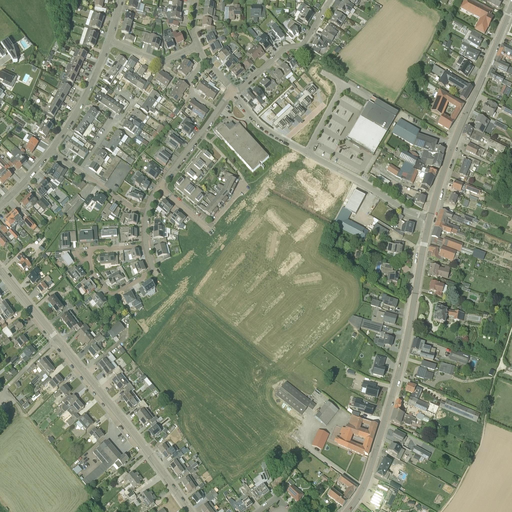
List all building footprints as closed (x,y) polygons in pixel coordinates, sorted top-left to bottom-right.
[(104,1),(100,0),(96,0),(94,11),(105,13),(106,10),(102,9),(103,4),(107,4),(108,2),(104,1)] [(343,0),(337,10),(345,14),(346,12),(349,14),(354,7),(351,5),(343,0)] [(466,0),(464,0),(460,9),(480,19),(477,26),(475,30),(483,34),(484,35),(487,28),(488,28),(493,18),(490,16),(493,11),(484,7),(470,0),(468,0),(468,1),(466,0)] [(131,9),(130,12),(142,15),(143,12),(139,11),(140,4),(130,2),(128,8),(131,9)] [(206,3),(205,10),(213,11),(215,11),(216,5),(213,4),(206,3)] [(229,8),(229,19),(235,19),(235,16),(240,16),(240,11),(239,11),(239,6),(235,6),(234,8),(229,8)] [(250,17),(250,18),(254,18),(258,18),(261,18),(265,18),(265,10),(261,10),(261,8),(261,6),(255,6),(251,6),(251,10),(250,10),(250,17)] [(303,6),(299,13),(300,13),(311,20),(314,15),(309,12),(311,9),(306,6),(305,7),(303,6)] [(205,10),(204,17),(210,17),(210,21),(211,21),(217,22),(218,18),(215,18),(212,17),(213,11),(205,10)] [(93,12),(90,21),(102,24),(104,18),(100,17),(101,15),(93,12)] [(127,14),(125,20),(132,22),(133,19),(137,20),(138,17),(142,18),(142,15),(130,12),(130,15),(127,14)] [(334,17),(331,22),(339,27),(341,24),(342,25),(346,18),(336,12),(333,17),(334,17)] [(169,13),(168,21),(178,23),(180,23),(181,20),(181,15),(180,15),(172,14),(171,14),(169,13)] [(298,19),(296,21),(302,25),(303,22),(308,24),(311,20),(300,13),(297,18),(298,19)] [(125,20),(123,26),(130,29),(132,22),(125,20)] [(203,20),(202,27),(208,27),(207,32),(214,31),(215,28),(210,28),(211,21),(210,21),(203,20)] [(85,25),(84,28),(88,29),(96,32),(96,30),(100,31),(102,24),(90,21),(88,27),(85,25)] [(287,26),(287,27),(287,28),(288,29),(288,30),(289,30),(288,31),(290,33),(288,35),(287,35),(291,39),(292,39),(294,37),(294,38),(296,35),(297,35),(297,36),(298,36),(298,35),(299,35),(299,34),(298,34),(297,32),(301,27),(292,21),(288,25),(287,26)] [(325,31),(323,36),(332,42),(336,35),(333,33),(335,31),(336,28),(329,24),(328,27),(327,26),(325,31)] [(130,29),(123,26),(121,33),(127,34),(125,40),(128,41),(132,43),(134,38),(128,36),(130,29)] [(96,32),(88,29),(85,38),(96,41),(98,35),(95,34),(96,32)] [(272,32),(267,36),(274,43),(276,41),(277,41),(280,41),(280,42),(284,38),(281,34),(281,33),(279,30),(278,29),(276,30),(274,31),(273,32),(272,32)] [(210,36),(205,38),(208,44),(215,41),(214,37),(217,36),(216,34),(214,31),(207,32),(210,36)] [(471,34),(467,41),(478,47),(482,41),(480,40),(482,36),(473,31),(471,34)] [(168,35),(163,37),(164,38),(163,38),(165,42),(165,43),(168,50),(174,47),(172,43),(175,42),(172,34),(171,32),(170,32),(168,33),(168,35)] [(175,33),(172,34),(175,42),(177,45),(184,42),(180,35),(177,36),(175,33)] [(160,37),(151,35),(148,44),(152,45),(151,48),(158,50),(160,43),(161,40),(160,37)] [(255,40),(258,43),(265,51),(270,47),(267,43),(269,41),(264,35),(259,39),(258,37),(255,40)] [(314,46),(311,50),(318,54),(320,50),(319,50),(320,49),(322,46),(325,48),(326,48),(328,44),(330,46),(332,42),(323,36),(322,36),(318,41),(316,40),(312,46),(314,46)] [(85,38),(83,44),(82,46),(90,49),(91,47),(94,48),(96,41),(85,38)] [(0,47),(0,53),(0,54),(2,56),(1,57),(2,59),(6,56),(5,55),(7,53),(11,59),(13,63),(18,62),(16,57),(14,48),(8,40),(1,44),(5,50),(3,52),(0,47)] [(502,45),(500,50),(508,54),(508,55),(511,56),(511,50),(511,47),(511,42),(510,41),(508,48),(502,45)] [(217,43),(210,47),(213,54),(221,50),(218,44),(217,43)] [(463,44),(460,49),(467,52),(464,57),(475,62),(477,57),(478,58),(479,54),(469,49),(471,47),(463,44)] [(247,54),(245,55),(250,60),(252,58),(254,61),(260,56),(261,57),(264,54),(257,46),(254,48),(248,54),(248,55),(247,54)] [(220,55),(217,59),(218,61),(219,60),(222,64),(226,61),(230,57),(228,54),(230,52),(226,47),(223,49),(221,51),(218,53),(220,55)] [(75,53),(73,57),(74,57),(75,58),(83,62),(84,61),(86,57),(90,59),(91,56),(80,51),(77,49),(75,53)] [(500,50),(496,58),(501,60),(499,63),(502,64),(504,65),(505,63),(505,61),(503,61),(505,57),(509,60),(511,60),(511,56),(508,55),(508,54),(500,50)] [(228,63),(225,66),(229,71),(236,65),(238,63),(235,59),(235,58),(232,55),(230,57),(226,61),(228,63)] [(119,56),(115,62),(122,67),(127,61),(119,56)] [(129,67),(134,59),(132,57),(126,65),(129,67)] [(461,57),(456,64),(461,67),(458,72),(467,77),(470,71),(471,72),(473,68),(465,63),(466,61),(461,57)] [(75,58),(72,65),(80,69),(82,64),(86,66),(88,63),(84,61),(83,62),(75,58)] [(283,63),(284,65),(289,70),(291,67),(293,69),(297,65),(291,58),(289,60),(288,60),(287,60),(283,63)] [(496,58),(492,67),(497,70),(507,74),(510,76),(511,72),(511,69),(504,65),(502,64),(499,63),(501,60),(496,58)] [(138,61),(134,59),(129,67),(133,69),(138,61)] [(248,59),(245,63),(247,65),(245,66),(248,69),(253,64),(248,59)] [(185,60),(181,66),(189,71),(193,66),(185,60)] [(115,62),(111,68),(118,73),(122,67),(115,62)] [(80,69),(72,65),(68,73),(77,76),(79,72),(83,73),(84,71),(80,69)] [(272,72),(269,75),(274,80),(278,85),(280,83),(279,82),(283,77),(285,79),(287,76),(291,73),(290,71),(289,70),(284,65),(280,68),(279,67),(276,69),(278,71),(274,74),(272,72)] [(140,71),(139,72),(143,75),(145,73),(148,69),(143,66),(140,71)] [(181,66),(178,71),(186,77),(189,71),(181,66)] [(239,66),(231,73),(231,74),(232,76),(233,75),(237,79),(238,78),(241,75),(244,72),(242,69),(239,66)] [(111,68),(107,74),(114,79),(118,73),(111,68)] [(12,81),(14,76),(3,71),(0,76),(0,78),(3,80),(2,84),(12,88),(15,82),(12,81)] [(124,79),(130,83),(135,75),(128,71),(124,79)] [(490,71),(487,78),(488,78),(501,84),(503,80),(498,77),(493,75),(494,73),(490,71)] [(63,79),(62,82),(67,84),(72,87),(73,84),(76,79),(79,81),(81,78),(77,76),(68,73),(66,72),(63,79)] [(156,80),(161,84),(167,76),(161,72),(156,80)] [(438,83),(437,83),(444,88),(448,82),(463,92),(460,98),(465,101),(472,89),(471,88),(445,72),(441,79),(438,83)] [(114,79),(107,74),(103,80),(110,85),(114,79)] [(130,83),(136,87),(140,79),(135,75),(130,83)] [(167,76),(161,84),(167,87),(172,79),(167,76)] [(140,79),(136,87),(142,91),(142,90),(145,90),(150,83),(148,82),(147,83),(140,79)] [(265,79),(260,84),(265,90),(268,87),(271,90),(277,85),(272,80),(269,83),(268,82),(265,79)] [(179,82),(176,86),(184,92),(186,89),(188,86),(180,81),(179,82)] [(202,81),(197,89),(202,93),(208,85),(202,81)] [(57,90),(57,91),(58,91),(66,96),(69,92),(73,94),(74,91),(71,89),(72,87),(67,84),(62,82),(61,84),(64,85),(62,89),(57,90)] [(305,91),(302,94),(304,96),(310,102),(313,99),(311,97),(315,93),(314,92),(317,90),(312,84),(309,87),(311,89),(307,92),(305,91)] [(208,85),(202,93),(208,96),(213,88),(212,87),(211,87),(208,85)] [(95,99),(101,103),(106,96),(109,90),(103,86),(101,89),(103,90),(103,91),(101,93),(100,92),(95,99)] [(176,86),(173,92),(181,97),(184,92),(176,86)] [(505,93),(508,95),(510,90),(503,87),(499,94),(503,96),(505,93)] [(213,88),(208,96),(213,100),(219,92),(213,88)] [(253,92),(253,93),(256,97),(254,98),(256,100),(258,103),(261,106),(264,103),(262,102),(266,98),(265,97),(259,91),(257,89),(256,89),(255,89),(254,89),(253,90),(253,91),(253,92)] [(58,91),(57,91),(54,98),(62,103),(65,99),(69,101),(70,98),(66,96),(58,91)] [(153,91),(149,97),(156,102),(160,96),(153,91)] [(440,91),(431,112),(432,112),(442,117),(443,115),(442,115),(445,106),(444,105),(445,101),(457,108),(450,120),(453,122),(458,114),(463,105),(440,91)] [(173,92),(169,97),(177,103),(181,97),(173,92)] [(249,93),(244,98),(249,103),(247,105),(252,110),(255,108),(254,106),(251,104),(256,100),(254,98),(249,93)] [(301,93),(295,99),(298,101),(297,101),(299,104),(301,105),(301,104),(303,102),(307,107),(311,103),(310,102),(304,96),(302,94),(301,93)] [(101,103),(107,107),(112,100),(106,96),(101,103)] [(149,97),(145,103),(154,109),(157,104),(155,103),(156,102),(149,97)] [(54,98),(49,105),(58,110),(61,106),(65,108),(66,105),(62,103),(54,98)] [(107,107),(113,111),(118,104),(112,100),(107,107)] [(192,100),(187,108),(192,112),(197,104),(192,100)] [(347,140),(351,142),(351,141),(354,142),(353,145),(359,149),(361,146),(366,149),(370,152),(369,153),(369,152),(369,153),(373,155),(374,155),(377,148),(378,148),(398,113),(377,100),(376,101),(377,101),(376,101),(374,105),(369,102),(347,139),(347,140)] [(486,104),(482,111),(487,114),(492,117),(494,117),(496,114),(495,114),(494,113),(496,110),(495,109),(497,106),(489,102),(488,105),(486,104)] [(154,109),(145,103),(140,109),(148,114),(149,112),(154,115),(154,114),(157,116),(158,113),(156,112),(156,111),(154,109)] [(118,104),(113,111),(119,115),(124,108),(118,104)] [(197,104),(192,112),(197,116),(203,108),(197,104)] [(293,109),(298,115),(300,117),(304,113),(300,109),(303,107),(301,104),(301,105),(299,104),(293,109)] [(43,114),(46,116),(53,120),(57,113),(61,115),(62,112),(58,110),(49,105),(43,114)] [(511,110),(503,106),(501,110),(511,116),(511,115),(511,110)] [(291,107),(285,113),(288,116),(290,114),(294,119),(298,115),(293,109),(291,107)] [(91,108),(87,114),(94,119),(96,120),(100,114),(91,108)] [(203,108),(197,116),(203,120),(208,111),(203,108)] [(136,110),(132,116),(142,123),(143,123),(145,125),(149,119),(147,117),(143,115),(136,110)] [(285,113),(278,119),(286,127),(288,129),(292,125),(288,121),(290,118),(288,116),(285,113)] [(87,114),(83,120),(90,125),(94,119),(87,114)] [(40,126),(42,128),(49,132),(54,125),(51,123),(53,120),(46,116),(45,117),(45,119),(43,121),(41,121),(41,124),(40,126)] [(128,122),(138,128),(138,129),(142,123),(132,116),(128,122)] [(443,116),(438,124),(448,130),(453,122),(450,120),(443,116)] [(476,124),(473,130),(477,131),(483,134),(487,125),(484,124),(486,120),(479,116),(475,123),(476,124)] [(221,123),(212,131),(214,132),(219,138),(221,140),(222,139),(226,142),(253,172),(260,166),(259,164),(260,163),(261,164),(269,158),(244,131),(245,130),(246,130),(246,129),(246,128),(246,127),(246,126),(246,125),(245,124),(244,123),(243,123),(242,122),(240,122),(239,122),(238,122),(237,121),(236,121),(235,121),(234,120),(233,119),(229,122),(228,120),(226,118),(222,121),(223,122),(222,124),(221,123)] [(186,119),(181,125),(184,127),(182,131),(189,136),(194,129),(190,126),(192,123),(186,119)] [(278,119),(272,125),(275,128),(278,126),(279,127),(282,130),(286,127),(278,119)] [(83,120),(79,126),(95,136),(91,132),(92,131),(91,130),(93,127),(91,125),(90,125),(83,120)] [(400,120),(392,134),(397,137),(413,146),(418,135),(419,131),(406,123),(400,120)] [(138,128),(128,122),(124,128),(131,133),(134,135),(138,128)] [(35,133),(33,135),(33,136),(34,136),(40,140),(42,137),(45,139),(49,132),(42,128),(40,126),(37,124),(36,126),(39,128),(35,133)] [(161,125),(156,132),(158,134),(159,135),(164,128),(161,125)] [(79,137),(81,138),(83,136),(86,138),(87,135),(88,136),(90,134),(94,137),(95,136),(79,126),(74,133),(79,137)] [(465,127),(462,136),(463,136),(466,138),(466,139),(469,141),(470,139),(471,139),(474,141),(478,142),(480,137),(482,139),(489,142),(489,140),(490,138),(483,134),(477,131),(473,130),(466,128),(465,127)] [(117,131),(113,137),(121,142),(125,136),(117,131)] [(168,144),(168,145),(171,147),(175,150),(178,146),(180,148),(182,145),(183,144),(181,142),(179,141),(177,139),(179,136),(172,131),(170,134),(172,136),(169,140),(171,140),(168,144)] [(30,142),(29,145),(35,149),(38,143),(32,139),(34,136),(33,136),(33,135),(30,134),(29,136),(30,137),(28,140),(30,142)] [(418,135),(413,146),(424,150),(423,152),(431,154),(436,155),(443,157),(442,157),(445,150),(435,147),(437,142),(418,135)] [(113,137),(109,143),(117,148),(121,142),(113,137)] [(71,140),(66,147),(72,151),(77,144),(71,140)] [(489,142),(484,151),(487,152),(489,148),(496,151),(499,145),(489,140),(489,142)] [(117,148),(109,143),(105,149),(112,154),(112,155),(115,157),(120,150),(117,148)] [(72,151),(78,155),(83,148),(77,144),(72,151)] [(466,151),(466,152),(469,153),(479,158),(481,154),(480,153),(481,150),(471,145),(469,144),(469,145),(466,151)] [(35,149),(29,145),(25,150),(32,154),(35,149)] [(83,148),(78,155),(84,159),(89,152),(83,148)] [(163,152),(161,155),(162,155),(161,156),(160,155),(157,159),(166,166),(169,162),(168,161),(171,158),(170,157),(173,154),(167,149),(164,152),(163,152)] [(101,150),(97,156),(104,161),(107,157),(108,155),(101,150)] [(201,152),(198,155),(209,165),(211,163),(212,162),(209,160),(212,157),(204,151),(204,150),(203,151),(202,153),(201,152)] [(23,156),(24,154),(19,151),(18,154),(19,154),(18,156),(17,156),(13,152),(11,154),(15,159),(17,161),(22,167),(27,162),(22,157),(23,156)] [(403,152),(400,159),(405,162),(414,167),(413,170),(434,179),(437,173),(437,172),(433,170),(431,170),(427,169),(428,166),(425,166),(426,165),(421,162),(420,161),(416,159),(410,156),(408,154),(403,152)] [(423,152),(420,161),(421,162),(426,165),(425,166),(428,166),(438,169),(439,169),(443,157),(436,155),(434,162),(429,160),(431,154),(423,152)] [(195,160),(194,161),(202,168),(205,165),(207,167),(209,165),(198,155),(196,159),(195,160)] [(97,156),(93,162),(100,167),(104,161),(97,156)] [(6,158),(3,161),(6,165),(10,168),(13,166),(18,171),(22,167),(17,161),(15,159),(14,157),(9,162),(6,158)] [(463,163),(461,168),(468,170),(470,171),(472,172),(474,166),(474,165),(477,166),(478,166),(479,163),(480,162),(474,160),(468,158),(468,159),(467,162),(465,161),(464,164),(463,163)] [(1,160),(0,160),(0,164),(3,168),(0,171),(0,172),(1,174),(2,175),(7,181),(12,176),(7,171),(10,168),(6,165),(3,161),(1,160)] [(192,163),(189,166),(200,176),(200,175),(202,173),(200,171),(202,168),(194,161),(194,162),(193,164),(192,163)] [(100,167),(93,162),(89,168),(96,173),(99,175),(101,172),(103,169),(100,167)] [(159,173),(160,174),(160,173),(158,171),(160,168),(151,162),(147,167),(148,169),(150,171),(147,174),(155,180),(158,175),(159,173)] [(55,165),(52,170),(60,176),(61,176),(64,171),(63,170),(64,169),(60,167),(59,168),(55,165)] [(186,171),(185,172),(185,173),(193,179),(195,176),(198,178),(200,176),(189,166),(186,170),(187,170),(186,171)] [(388,170),(387,171),(396,177),(399,172),(390,166),(388,170)] [(399,172),(396,177),(401,179),(412,184),(413,182),(422,186),(420,189),(426,191),(427,188),(430,189),(434,179),(413,170),(403,166),(399,172)] [(461,172),(459,175),(461,176),(460,178),(466,181),(468,176),(466,176),(468,170),(461,168),(460,172),(461,172)] [(60,176),(52,170),(48,176),(50,177),(49,178),(53,181),(51,182),(58,188),(60,184),(57,182),(60,176)] [(142,190),(143,189),(146,191),(150,185),(146,183),(146,182),(145,181),(146,178),(138,172),(135,176),(139,179),(135,184),(139,188),(142,190)] [(226,173),(224,179),(227,181),(225,184),(235,189),(236,186),(234,185),(234,184),(235,181),(236,181),(233,180),(234,177),(235,177),(226,173)] [(380,175),(377,179),(387,186),(390,182),(384,178),(380,175)] [(174,186),(175,187),(177,188),(179,190),(188,180),(186,179),(186,178),(184,181),(181,178),(175,185),(175,186),(174,186)] [(188,180),(179,190),(183,194),(184,195),(185,196),(192,188),(189,185),(191,183),(191,182),(189,181),(188,180)] [(45,181),(40,185),(47,193),(51,189),(50,188),(52,186),(49,183),(47,182),(46,183),(45,181)] [(50,182),(49,183),(52,186),(50,188),(51,189),(53,191),(58,188),(51,182),(50,182)] [(77,188),(81,190),(86,185),(82,182),(77,188)] [(454,182),(452,189),(460,192),(464,193),(465,190),(467,186),(463,185),(454,182)] [(218,184),(217,187),(229,195),(229,194),(230,191),(231,190),(233,191),(235,189),(225,184),(224,187),(218,184)] [(40,185),(35,190),(37,192),(36,193),(40,197),(41,198),(42,197),(47,193),(40,185)] [(467,186),(465,190),(477,194),(478,190),(467,185),(467,186)] [(132,187),(131,192),(133,193),(132,195),(130,194),(128,198),(139,202),(139,201),(142,202),(144,197),(138,195),(140,192),(141,192),(132,187)] [(217,187),(215,188),(220,193),(218,195),(226,202),(228,200),(226,198),(227,197),(229,195),(217,187)] [(192,188),(185,196),(186,196),(188,197),(187,198),(190,201),(200,190),(197,188),(195,190),(192,188)] [(200,190),(190,201),(194,204),(194,203),(195,204),(197,205),(203,197),(200,195),(202,192),(200,190)] [(343,208),(333,226),(363,241),(368,232),(366,231),(365,232),(363,231),(364,230),(347,221),(351,213),(355,215),(365,197),(354,191),(344,209),(343,208)] [(30,195),(25,199),(29,203),(32,201),(34,203),(37,200),(33,196),(31,197),(30,195)] [(64,215),(81,198),(77,195),(61,211),(61,212),(64,214),(64,215)] [(107,200),(101,196),(100,197),(97,195),(94,200),(89,196),(84,204),(87,206),(91,201),(92,202),(96,204),(97,203),(102,207),(107,200)] [(210,195),(209,197),(219,206),(220,206),(219,206),(221,203),(222,203),(224,204),(226,202),(218,195),(216,198),(210,195)] [(410,198),(408,200),(410,201),(422,209),(423,205),(424,205),(425,198),(415,195),(414,201),(412,199),(410,198)] [(451,195),(448,203),(455,205),(456,201),(460,202),(461,199),(458,197),(451,195)] [(207,198),(207,199),(209,201),(211,204),(209,206),(216,213),(218,211),(216,209),(217,208),(219,206),(209,197),(207,198)] [(25,199),(21,204),(22,206),(21,207),(23,209),(25,211),(31,206),(29,203),(25,199)] [(48,208),(50,205),(45,200),(42,203),(47,208),(48,208)] [(158,208),(162,211),(168,204),(164,201),(165,201),(164,200),(158,208)] [(101,214),(107,219),(111,214),(118,218),(120,212),(119,212),(121,209),(113,204),(112,206),(108,204),(101,214)] [(164,216),(167,219),(171,214),(169,212),(173,208),(173,207),(172,208),(168,204),(162,211),(166,214),(164,216)] [(201,205),(199,208),(210,217),(212,214),(213,214),(215,215),(216,213),(209,206),(206,209),(201,205)] [(14,211),(9,216),(16,222),(17,224),(22,219),(20,218),(22,216),(18,212),(16,213),(14,211)] [(171,214),(167,219),(170,221),(172,220),(175,223),(181,215),(177,212),(178,212),(177,211),(173,216),(171,214)] [(439,216),(436,223),(443,226),(452,229),(457,231),(458,229),(459,228),(448,224),(449,221),(449,220),(455,222),(457,217),(456,217),(453,216),(453,215),(448,214),(441,211),(439,216)] [(130,215),(126,214),(123,213),(120,223),(123,224),(125,219),(128,220),(129,220),(129,224),(136,225),(137,225),(137,219),(137,218),(136,217),(130,216),(130,215)] [(396,213),(394,216),(401,221),(404,217),(396,213)] [(181,215),(175,223),(179,226),(177,227),(178,229),(179,229),(183,230),(183,229),(184,226),(182,223),(186,219),(185,219),(181,215)] [(16,222),(9,216),(5,220),(7,222),(5,223),(9,228),(11,226),(11,227),(16,222)] [(457,217),(455,222),(462,225),(464,221),(472,224),(472,222),(477,224),(478,221),(474,219),(464,216),(462,219),(460,218),(457,217)] [(35,225),(28,218),(24,221),(31,229),(35,225)] [(395,230),(394,232),(403,237),(404,233),(408,234),(408,235),(409,235),(412,235),(414,225),(405,223),(404,225),(402,225),(401,232),(395,230)] [(432,237),(430,243),(460,253),(461,248),(463,244),(445,238),(444,241),(439,239),(440,236),(442,231),(450,234),(450,233),(456,235),(457,231),(452,229),(443,226),(436,223),(434,230),(433,234),(432,237)] [(376,224),(372,231),(377,234),(382,237),(384,238),(388,232),(381,227),(381,228),(376,224)] [(154,228),(154,234),(163,233),(163,229),(166,229),(166,225),(161,225),(159,225),(159,228),(153,228),(154,228)] [(79,234),(80,243),(93,241),(93,238),(97,238),(98,238),(97,227),(92,228),(92,233),(79,234)] [(103,238),(111,238),(111,240),(115,240),(115,237),(118,237),(118,239),(119,239),(118,227),(108,228),(108,232),(104,232),(104,238),(103,238)] [(136,230),(132,231),(132,228),(133,228),(122,228),(122,234),(128,234),(128,239),(135,239),(135,238),(136,238),(136,237),(137,236),(136,230)] [(19,237),(12,230),(9,232),(16,240),(19,237)] [(61,236),(62,249),(70,248),(69,243),(76,242),(76,243),(76,232),(64,233),(64,235),(61,236)] [(6,236),(0,241),(0,244),(3,248),(11,241),(14,238),(11,235),(12,235),(9,233),(6,236)] [(159,239),(160,243),(166,241),(166,238),(163,238),(163,233),(154,234),(154,239),(153,239),(159,239)] [(155,248),(157,253),(166,250),(165,246),(167,245),(166,241),(160,243),(161,246),(155,248)] [(388,250),(388,254),(395,258),(395,255),(396,255),(400,256),(400,255),(401,248),(403,249),(404,244),(395,242),(394,246),(393,246),(392,246),(391,246),(390,247),(389,248),(389,250),(388,250)] [(427,255),(427,257),(440,261),(442,262),(444,258),(455,263),(456,263),(457,263),(457,262),(458,260),(458,259),(455,259),(456,256),(458,257),(460,253),(430,243),(427,255)] [(486,254),(475,249),(472,256),(483,260),(486,254)] [(166,250),(157,253),(158,258),(164,257),(165,260),(170,258),(169,254),(167,255),(166,250)] [(128,253),(128,256),(131,255),(133,260),(140,258),(139,252),(138,252),(138,251),(137,251),(128,253)] [(70,252),(55,253),(55,259),(58,259),(59,260),(59,261),(60,262),(61,262),(62,262),(63,262),(64,261),(68,267),(74,263),(70,258),(69,258),(69,256),(70,256),(70,252)] [(99,262),(100,263),(100,264),(101,264),(101,265),(105,265),(105,263),(111,263),(111,265),(118,265),(118,257),(114,257),(114,254),(108,255),(105,255),(100,255),(100,257),(99,257),(98,257),(98,258),(98,259),(97,259),(97,260),(98,260),(98,261),(98,262),(99,262)] [(31,266),(21,255),(17,258),(20,262),(18,264),(23,270),(27,267),(28,268),(31,266)] [(145,269),(142,263),(139,265),(138,262),(138,261),(130,264),(133,270),(136,269),(138,274),(144,271),(143,271),(145,270),(144,269),(145,269)] [(383,264),(381,274),(383,275),(383,274),(388,274),(387,282),(391,283),(391,282),(397,283),(398,276),(399,276),(400,273),(393,271),(394,265),(383,264)] [(431,266),(429,275),(437,277),(437,276),(448,279),(450,268),(445,266),(444,269),(439,268),(431,266)] [(110,281),(109,281),(109,282),(110,284),(111,284),(112,285),(123,278),(121,274),(124,272),(121,267),(117,268),(119,272),(108,278),(110,281)] [(40,272),(36,268),(31,273),(33,275),(30,278),(29,279),(33,285),(36,282),(37,284),(41,280),(37,276),(39,274),(38,273),(40,272)] [(67,273),(75,283),(77,282),(85,276),(79,268),(75,271),(73,268),(67,273)] [(46,282),(37,288),(42,294),(48,289),(47,288),(50,286),(48,283),(51,281),(48,276),(44,279),(46,282)] [(142,288),(139,290),(143,296),(155,288),(150,280),(141,287),(142,288)] [(85,294),(86,294),(85,293),(87,292),(89,294),(96,289),(90,281),(86,284),(83,281),(75,288),(77,290),(78,291),(81,288),(85,294)] [(439,284),(431,283),(429,291),(436,292),(435,295),(441,297),(441,294),(442,294),(444,286),(444,285),(439,284)] [(138,297),(134,299),(131,293),(123,297),(128,306),(132,304),(134,307),(141,304),(140,301),(138,297)] [(90,303),(93,300),(99,308),(107,302),(100,294),(96,298),(93,295),(87,300),(90,303)] [(48,302),(52,308),(59,303),(54,297),(48,302)] [(385,298),(384,303),(382,308),(388,310),(389,307),(395,309),(397,302),(385,298)] [(380,302),(372,300),(370,305),(378,308),(380,302)] [(0,310),(1,310),(3,313),(9,309),(5,303),(2,304),(0,305),(0,310)] [(59,303),(52,308),(57,313),(63,309),(59,303)] [(447,311),(445,311),(445,306),(437,305),(435,314),(434,316),(435,317),(434,321),(444,323),(445,318),(447,319),(447,316),(454,317),(453,320),(463,322),(464,314),(455,312),(455,313),(447,311)] [(3,313),(0,315),(4,322),(8,319),(9,318),(9,319),(12,317),(11,317),(14,315),(9,309),(3,313)] [(383,320),(377,319),(377,321),(373,320),(373,323),(383,325),(384,322),(394,325),(397,316),(385,313),(383,320)] [(61,319),(66,325),(72,320),(67,314),(61,319)] [(348,322),(359,332),(360,328),(380,334),(383,325),(373,323),(352,317),(348,322)] [(77,332),(80,330),(83,327),(80,323),(76,326),(72,320),(66,325),(71,331),(74,328),(77,332)] [(12,324),(7,327),(3,330),(1,331),(8,339),(12,336),(19,331),(23,328),(20,324),(19,325),(18,323),(13,326),(12,324)] [(119,323),(110,330),(116,337),(125,330),(119,323)] [(78,339),(80,342),(90,334),(88,331),(89,330),(85,325),(83,327),(80,330),(82,332),(78,335),(80,337),(78,339)] [(93,339),(96,342),(102,337),(99,333),(95,336),(92,332),(90,334),(80,342),(83,346),(85,343),(87,346),(93,341),(92,340),(93,339)] [(102,337),(96,342),(98,344),(88,352),(93,358),(100,352),(103,350),(101,348),(101,343),(105,340),(104,339),(107,337),(105,335),(102,337)] [(375,339),(373,344),(377,345),(377,346),(383,348),(384,345),(391,347),(393,339),(392,339),(392,337),(384,335),(383,341),(375,339)] [(18,344),(21,348),(28,343),(24,337),(19,341),(17,338),(12,342),(15,346),(18,344)] [(11,343),(7,338),(2,342),(5,347),(11,343)] [(414,340),(412,350),(410,355),(420,358),(433,361),(435,351),(423,348),(424,342),(421,342),(421,341),(414,340)] [(32,347),(31,348),(31,347),(24,354),(26,356),(23,359),(25,362),(32,357),(31,356),(35,353),(33,351),(34,350),(34,349),(35,348),(34,347),(33,347),(32,347)] [(467,364),(469,356),(451,350),(449,359),(467,364)] [(99,365),(103,370),(110,365),(109,365),(112,364),(114,362),(110,357),(108,354),(102,359),(104,361),(99,365)] [(19,360),(15,356),(9,362),(10,363),(12,365),(19,360)] [(382,369),(385,359),(377,356),(374,367),(375,367),(373,375),(383,378),(385,369),(382,369)] [(37,366),(41,371),(50,365),(45,359),(42,361),(42,360),(39,363),(40,363),(37,366)] [(424,378),(428,380),(430,373),(427,372),(427,371),(426,371),(427,368),(434,370),(435,366),(422,362),(421,367),(422,367),(421,370),(419,369),(416,377),(423,379),(424,378)] [(450,366),(441,363),(438,372),(452,376),(455,367),(454,367),(450,366)] [(36,367),(33,364),(30,367),(30,368),(27,371),(28,373),(32,370),(36,367)] [(50,365),(41,371),(30,383),(34,387),(43,378),(42,377),(45,375),(47,377),(49,375),(50,375),(53,373),(52,373),(55,371),(50,365)] [(113,372),(115,375),(121,370),(118,367),(114,371),(110,365),(103,370),(108,376),(113,372)] [(112,382),(116,387),(125,379),(122,375),(123,374),(121,370),(115,375),(117,378),(112,382)] [(51,380),(50,380),(43,387),(45,390),(49,386),(51,384),(54,388),(56,386),(57,387),(63,382),(58,376),(52,381),(51,380)] [(151,385),(145,377),(142,379),(149,387),(151,385)] [(48,378),(41,385),(43,387),(50,380),(48,378)] [(124,388),(126,391),(132,387),(130,384),(129,384),(125,379),(116,387),(120,392),(124,388)] [(377,384),(364,380),(363,384),(368,386),(365,394),(377,398),(380,389),(376,388),(377,384)] [(316,406),(286,382),(276,395),(301,416),(308,407),(312,410),(316,406)] [(413,394),(417,395),(418,392),(420,389),(416,387),(412,385),(412,386),(408,384),(405,391),(413,394)] [(54,395),(57,398),(59,397),(61,400),(65,396),(71,392),(66,386),(54,395)] [(123,399),(127,405),(136,397),(132,392),(135,390),(132,387),(126,391),(129,394),(123,399)] [(62,402),(66,407),(68,409),(71,407),(71,406),(78,400),(74,395),(70,399),(68,397),(65,399),(62,402)] [(137,406),(140,409),(145,404),(143,401),(141,403),(136,397),(127,405),(131,410),(137,406)] [(407,404),(414,408),(426,413),(429,404),(410,397),(407,404)] [(352,402),(355,403),(353,407),(365,410),(364,413),(372,416),(374,408),(361,404),(362,401),(353,398),(352,402)] [(439,407),(476,423),(480,414),(447,400),(445,403),(441,402),(439,407)] [(397,401),(393,411),(415,419),(416,418),(413,415),(408,413),(407,412),(407,411),(406,411),(400,409),(401,407),(400,406),(401,403),(397,401)] [(79,418),(77,416),(76,415),(78,413),(79,412),(79,413),(82,411),(81,410),(84,408),(78,402),(73,406),(70,409),(73,412),(72,413),(74,415),(70,419),(66,423),(70,427),(74,423),(79,418)] [(314,417),(326,426),(338,411),(327,402),(314,417)] [(136,416),(140,421),(147,416),(143,411),(148,407),(145,404),(140,409),(142,411),(136,416)] [(415,419),(393,411),(390,421),(400,425),(401,422),(405,423),(405,424),(409,426),(410,425),(411,422),(415,423),(416,419),(415,419)] [(422,421),(424,415),(418,413),(416,419),(422,421)] [(150,422),(152,424),(155,422),(156,421),(158,420),(156,417),(154,419),(150,414),(147,416),(140,421),(144,426),(150,422)] [(86,416),(80,421),(87,429),(93,424),(86,416)] [(358,418),(351,416),(348,426),(346,426),(345,430),(345,432),(353,434),(367,439),(372,441),(377,425),(358,418)] [(155,422),(152,424),(150,426),(153,430),(149,433),(153,438),(159,434),(161,432),(158,428),(160,427),(155,422)] [(92,437),(97,442),(104,436),(99,431),(97,432),(95,429),(89,435),(91,437),(92,437)] [(337,444),(347,449),(349,443),(353,434),(345,432),(345,430),(342,429),(340,434),(342,434),(339,439),(336,438),(334,441),(338,443),(337,444)] [(322,450),(329,435),(318,430),(312,446),(322,450)] [(396,432),(392,438),(394,439),(393,442),(402,447),(403,445),(403,444),(404,443),(407,438),(405,437),(405,436),(396,432)] [(359,447),(357,453),(363,456),(364,454),(368,456),(372,441),(367,439),(363,449),(359,447)] [(114,464),(122,457),(108,441),(93,453),(102,464),(82,481),(87,487),(114,464)] [(158,450),(162,455),(171,449),(167,443),(165,445),(164,445),(158,450)] [(347,449),(357,453),(359,447),(356,446),(349,443),(347,449)] [(399,460),(398,460),(399,461),(404,451),(402,450),(392,444),(388,451),(391,452),(389,455),(399,460)] [(175,446),(171,449),(162,455),(166,460),(171,457),(176,453),(173,448),(175,446)] [(427,460),(430,454),(415,446),(412,451),(427,460)] [(182,453),(180,451),(176,453),(171,457),(173,460),(177,457),(182,453)] [(423,458),(421,457),(415,454),(413,458),(421,462),(423,458)] [(122,457),(114,464),(119,469),(123,466),(125,464),(125,463),(129,460),(124,455),(122,457)] [(389,476),(390,474),(393,476),(396,469),(390,466),(391,463),(384,459),(376,475),(383,479),(383,478),(387,480),(389,476)] [(170,466),(174,471),(183,465),(179,460),(176,462),(176,461),(170,466)] [(183,465),(174,471),(178,477),(187,470),(189,473),(195,468),(195,467),(198,466),(196,463),(188,468),(187,469),(183,464),(183,465)] [(78,466),(73,470),(77,475),(82,471),(78,466)] [(258,483),(261,486),(257,489),(263,497),(269,493),(262,484),(264,482),(263,480),(267,479),(264,472),(261,474),(261,476),(259,476),(257,478),(259,482),(258,483)] [(128,481),(130,484),(140,477),(137,473),(134,476),(132,474),(129,476),(125,473),(122,476),(115,482),(118,485),(123,480),(125,483),(128,481)] [(346,494),(350,498),(358,487),(342,476),(339,480),(349,488),(346,494)] [(140,477),(130,484),(132,487),(127,491),(129,494),(126,496),(128,500),(135,495),(132,492),(135,490),(134,489),(140,485),(139,483),(142,480),(140,477)] [(182,482),(185,488),(194,482),(190,477),(188,478),(182,482)] [(401,487),(391,481),(389,485),(398,491),(401,487)] [(194,482),(185,488),(189,493),(195,489),(195,488),(197,487),(194,482)] [(253,496),(257,502),(263,497),(255,486),(252,488),(254,491),(251,493),(253,496)] [(288,492),(295,498),(296,500),(295,500),(298,502),(300,499),(300,498),(302,495),(292,486),(288,492)] [(385,507),(388,508),(390,508),(397,493),(383,486),(382,489),(379,487),(370,506),(379,510),(382,505),(383,501),(386,502),(385,505),(385,507)] [(215,488),(213,490),(210,492),(210,493),(205,496),(205,497),(207,500),(216,493),(218,492),(215,488)] [(350,498),(346,494),(342,498),(332,490),(327,496),(342,508),(350,498)] [(203,499),(202,499),(200,496),(203,494),(201,491),(192,498),(197,504),(203,499)] [(140,497),(144,502),(153,495),(151,492),(147,495),(146,493),(140,497)] [(216,493),(207,500),(209,502),(218,495),(216,493)] [(153,495),(144,502),(148,508),(155,502),(154,500),(156,499),(153,495)] [(247,497),(240,502),(247,510),(253,505),(247,497)] [(230,500),(227,502),(233,511),(237,508),(235,506),(233,504),(235,502),(230,500)] [(237,508),(239,511),(243,511),(247,510),(240,502),(235,506),(237,508)] [(201,509),(202,511),(208,511),(214,508),(210,503),(207,505),(201,509)]
